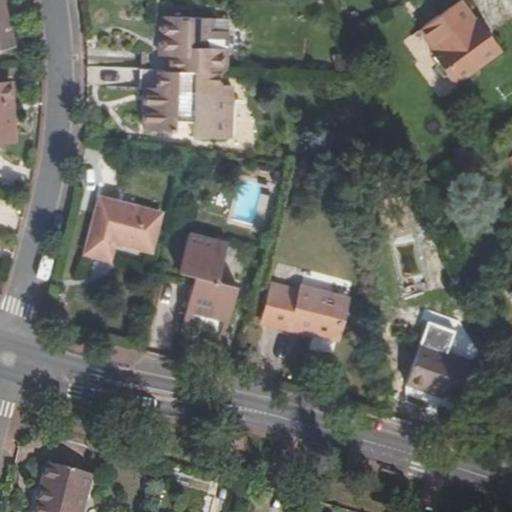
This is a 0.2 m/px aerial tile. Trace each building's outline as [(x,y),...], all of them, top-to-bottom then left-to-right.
[(0,0),(0,49),(15,46),(7,0),(0,0)] [(502,52),(489,34),(483,39),(475,27),(460,6),(424,32),(439,52),(436,54),(460,86),(502,52)] [(167,53),(166,76),(213,78),(215,24),(162,21),(160,52),(167,53)] [(483,39),(489,34),(481,22),(475,27),(483,39)] [(219,78),(213,78),(166,76),(161,76),(160,95),(146,94),(144,136),(177,138),(178,130),(193,131),(193,142),(228,144),(231,91),(218,91),(219,78)] [(0,143),(14,143),(11,85),(0,85),(0,143)] [(113,242),(149,250),(158,213),(96,198),(82,254),(109,260),(113,242)] [(194,277),(188,303),(232,314),(240,285),(220,281),(228,244),(189,234),(180,273),(194,277)] [(341,345),(353,304),(306,290),(304,294),(276,286),(266,323),(341,345)] [(230,323),(232,314),(188,303),(185,312),(230,323)] [(407,391),(459,410),(473,369),(421,350),(407,391)] [(47,462),(40,491),(47,493),(41,511),(82,511),(93,473),(47,462)] [(34,511),(41,511),(47,493),(40,491),(34,511)]
